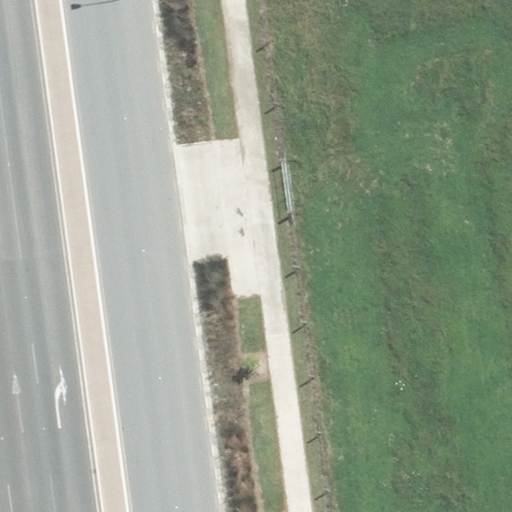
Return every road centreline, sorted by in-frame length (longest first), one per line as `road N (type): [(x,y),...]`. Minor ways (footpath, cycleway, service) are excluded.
road 1 (tertiary): [(108,0),(180,511)]
road 2 (tertiary): [(33,511),(0,295)]
